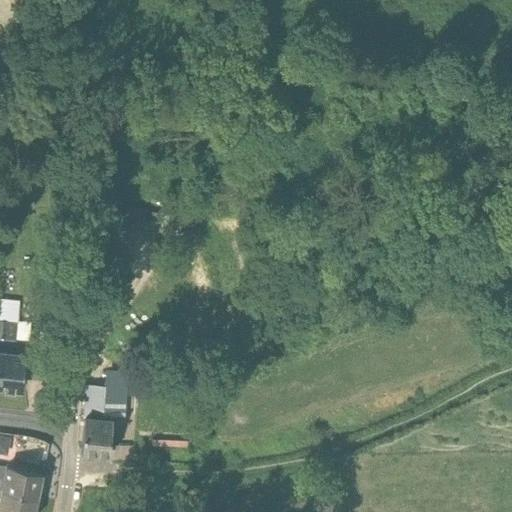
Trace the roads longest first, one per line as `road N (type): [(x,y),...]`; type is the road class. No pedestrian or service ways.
road 1 (unclassified): [(63,511),(79,234),(56,0)]
road 2 (track): [(97,468),(223,472),(290,464),(384,432),(511,371)]
